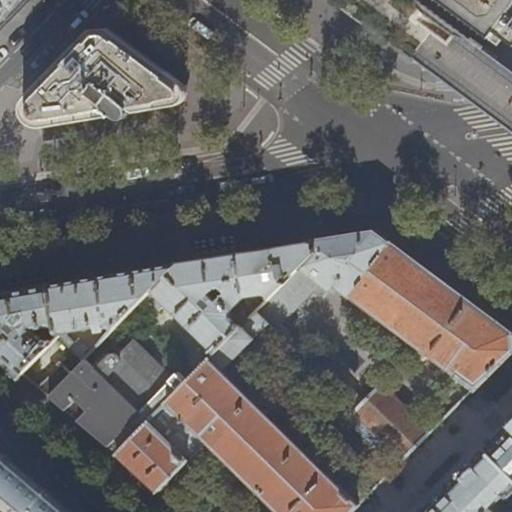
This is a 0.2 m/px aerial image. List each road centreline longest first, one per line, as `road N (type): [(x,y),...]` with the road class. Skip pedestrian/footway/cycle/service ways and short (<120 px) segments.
road 1 (secondary): [(0,211),(378,147)]
road 2 (secondary): [(378,147),(179,0)]
road 3 (secondary): [(378,147),(511,244)]
road 4 (residential): [(113,511),(0,413)]
road 5 (secondary): [(378,147),(511,125)]
